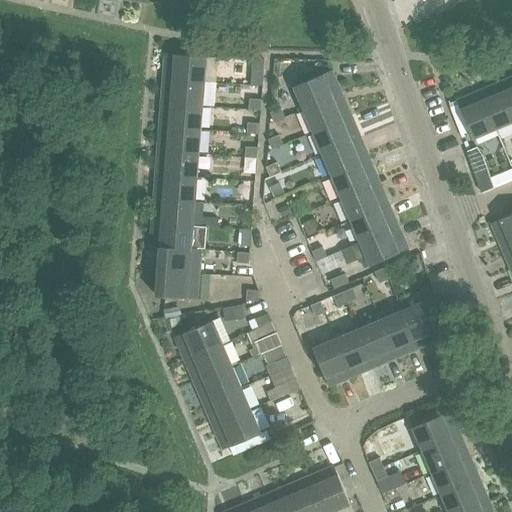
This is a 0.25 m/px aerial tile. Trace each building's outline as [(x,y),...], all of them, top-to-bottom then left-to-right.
[(163,78),(205,81),(206,57),(165,54),(163,78)] [(252,59),(252,69),(263,70),(264,59),(252,59)] [(304,109),(342,93),(332,70),(294,86),(304,109)] [(511,76),(501,81),(511,106),(511,76)] [(205,81),(163,78),(161,102),(203,105),(205,81)] [(511,106),(501,81),(479,90),(495,129),(511,121),(511,106)] [(495,129),(479,90),(456,100),(472,138),(495,129)] [(313,131),(351,115),(342,93),(304,109),(313,131)] [(249,99),(248,110),(260,110),(261,100),(249,99)] [(159,126),(201,129),(203,105),(161,102),(159,126)] [(286,118),(282,108),(271,112),(275,123),(286,118)] [(313,131),(322,153),(361,137),(351,115),(313,131)] [(247,123),(247,133),(258,134),(259,124),(247,123)] [(201,129),(159,126),(157,150),(199,153),(201,129)] [(280,135),(268,139),(273,150),(284,145),(280,135)] [(370,160),(361,137),(322,153),(332,176),(370,160)] [(246,147),(245,157),(257,158),(257,148),(246,147)] [(477,148),(466,152),(480,194),(494,188),(492,184),(489,174),(482,155),(477,148)] [(199,153),(157,150),(155,175),(197,178),(199,153)] [(370,160),(332,176),(341,198),(380,182),(370,160)] [(282,172),(277,163),(267,167),(271,177),(282,172)] [(511,176),(511,166),(511,165),(489,174),(492,184),(511,176)] [(197,178),(155,175),(154,199),(195,202),(197,178)] [(389,204),(380,182),(341,198),(351,220),(389,204)] [(195,202),(154,199),(152,223),(193,226),(195,202)] [(351,220),(360,242),(399,227),(389,204),(351,220)] [(511,214),(491,224),(500,246),(511,241),(511,214)] [(321,231),(315,219),(303,224),(308,236),(321,231)] [(193,226),(152,223),(150,245),(192,248),(193,226)] [(408,249),(399,227),(360,242),(342,250),(348,264),(366,256),(370,265),(408,249)] [(250,244),(251,237),(251,230),(239,230),(238,243),(250,244)] [(511,267),(511,241),(500,246),(510,269),(511,267)] [(158,272),(200,275),(202,249),(192,249),(192,248),(150,245),(150,247),(160,248),(158,272)] [(328,257),(323,247),(312,252),(317,262),(328,257)] [(249,264),(249,253),(238,252),(237,263),(249,264)] [(395,264),(385,268),(390,279),(400,275),(395,264)] [(380,284),(390,279),(385,268),(375,272),(380,284)] [(200,275),(158,272),(156,296),(198,299),(200,275)] [(350,283),(346,274),(331,280),(335,289),(350,283)] [(353,288),(343,292),(348,303),(358,299),(353,288)] [(246,300),(257,302),(258,301),(258,291),(247,290),(246,300)] [(338,307),(348,303),(343,292),(334,296),(338,307)] [(425,300),(403,310),(419,348),(441,339),(425,300)] [(321,302),(311,306),(315,317),(325,312),(321,302)] [(380,319),(396,358),(419,348),(403,310),(380,319)] [(380,319),(358,329),(374,368),(396,358),(380,319)] [(174,338),(184,360),(223,343),(213,321),(174,338)] [(272,323),(247,334),(251,344),(276,333),(272,323)] [(358,329),(335,338),(352,377),(374,368),(358,329)] [(352,377),(335,338),(313,348),(329,387),(352,377)] [(232,365),(223,343),(184,360),(193,382),(232,365)] [(291,367),(287,357),(276,362),(281,372),(291,367)] [(241,387),(232,365),(193,382),(203,404),(241,387)] [(251,409),(241,387),(203,404),(212,426),(251,409)] [(261,433),(251,409),(212,426),(222,450),(261,433)] [(412,427),(422,450),(460,433),(451,411),(412,427)] [(470,456),(460,433),(422,450),(431,472),(470,456)] [(480,478),(470,456),(431,472),(441,494),(480,478)] [(369,463),(373,472),(384,468),(380,458),(369,463)] [(309,476),(324,511),(331,511),(350,504),(334,465),(309,476)] [(389,477),(384,468),(373,472),(377,482),(389,477)] [(284,486),(295,511),(324,511),(309,476),(284,486)] [(461,511),(489,500),(480,478),(441,494),(448,511),(461,511)] [(265,511),(295,511),(284,486),(260,497),(265,511)] [(265,511),(260,497),(235,508),(236,511),(265,511)] [(494,511),(489,500),(461,511),(494,511)]
